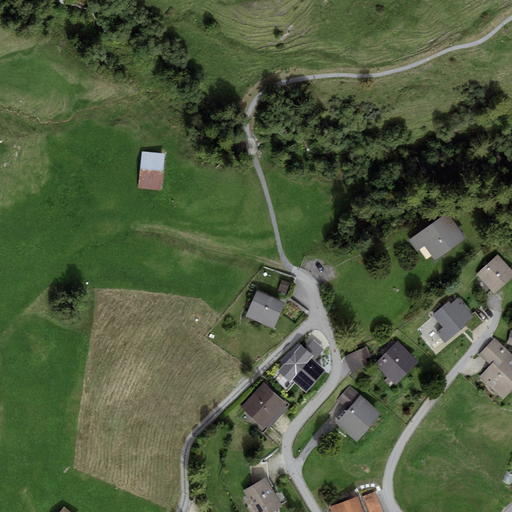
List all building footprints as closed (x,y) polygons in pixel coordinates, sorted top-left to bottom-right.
[(164,156),(141,154),(138,189),(161,191),(164,156)] [(435,260),(466,238),(448,213),(417,235),(408,240),(416,252),(425,247),(435,260)] [(511,270),(498,255),(477,274),(494,293),(511,276),(511,270)] [(289,284),(281,281),(278,291),(285,294),(289,284)] [(285,303),(256,291),(245,317),(274,329),(285,303)] [(433,315),(443,327),(436,334),(444,343),(474,317),(457,298),(450,304),(448,302),(433,315)] [(490,365),(505,349),(494,338),(479,355),(490,365)] [(313,340),(305,349),(313,356),(310,359),(313,362),(324,350),(313,340)] [(396,385),(418,362),(397,342),(375,364),(396,385)] [(290,382),(291,380),(307,393),(325,371),(313,362),(310,359),(313,356),(305,349),(301,345),(278,371),(290,382)] [(366,347),(345,356),(352,372),(364,367),(361,361),(371,357),(366,347)] [(503,400),(511,390),(511,355),(505,349),(490,365),(479,378),(503,400)] [(287,409),(283,405),(286,403),(264,383),(241,407),(263,427),(265,425),(269,429),(287,409)] [(348,409),(360,395),(349,385),(336,399),(348,409)] [(357,442),(381,414),(360,395),(348,409),(335,424),(357,442)] [(251,465),(252,485),(265,478),(271,487),(273,487),(268,478),(266,463),(251,465)] [(271,487),(265,478),(252,485),(243,491),(255,511),(275,511),(283,508),(271,487)] [(382,511),(374,492),(363,496),(369,511),(382,511)] [(363,511),(358,497),(330,507),(331,511),(363,511)]
